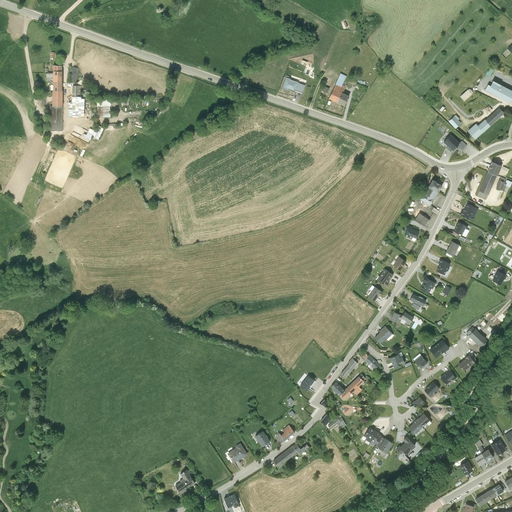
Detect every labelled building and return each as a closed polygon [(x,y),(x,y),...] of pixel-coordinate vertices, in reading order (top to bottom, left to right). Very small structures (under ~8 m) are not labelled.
[(52,86),(51,110),(49,110),(49,137),(61,137),(61,71),(52,71),(52,79),(52,86)] [(492,81),(496,83),(500,76),(495,74),(492,81)] [(76,76),(67,75),(66,87),(75,88),(76,76)] [(301,90),(287,84),(283,96),(296,101),(301,90)] [(511,111),(511,97),(496,89),(493,95),(491,94),(488,99),(511,111)] [(349,94),(339,90),(330,107),(346,115),(351,105),(345,101),(349,94)] [(472,99),(464,107),(468,112),(476,104),(472,99)] [(67,122),(83,122),(84,104),(78,104),(78,102),(72,102),(70,102),(70,108),(68,108),(67,122)] [(109,111),(97,111),(98,122),(109,121),(109,111)] [(472,140),(479,148),(508,123),(503,118),(482,136),(480,133),(472,140)] [(458,126),(452,131),(459,138),(465,132),(458,126)] [(83,139),(81,142),(89,146),(91,142),(98,145),(103,133),(96,130),(93,136),(88,134),(85,140),(83,139)] [(454,144),(447,152),(451,156),(449,158),(454,163),(464,153),(454,144)] [(496,172),(492,183),(501,187),(506,176),(496,172)] [(501,187),(492,183),(483,201),(485,202),(492,205),(493,206),(501,187)] [(506,187),(501,198),(509,202),(511,198),(511,194),(509,193),(510,189),(506,187)] [(423,211),(434,217),(438,210),(447,197),(437,191),(423,211)] [(492,205),(485,202),(482,207),(490,210),(492,205)] [(471,214),(465,227),(476,233),(483,220),(471,214)] [(423,225),(418,231),(429,239),(434,232),(423,225)] [(459,239),(457,243),(466,247),(469,240),(471,241),(472,238),(462,233),(459,239)] [(412,238),(407,248),(419,253),(423,243),(412,238)] [(456,253),(450,264),(458,269),(464,257),(456,253)] [(402,269),(396,278),(404,283),(410,274),(402,269)] [(444,276),(440,283),(449,287),(454,276),(444,271),(442,275),(444,276)] [(388,281),(379,292),(389,300),(393,295),(392,294),(397,288),(388,281)] [(511,286),(511,284),(506,281),(497,293),(506,299),(511,289),(511,286)] [(428,295),(423,302),(432,307),(439,295),(429,290),(427,294),(428,295)] [(456,302),(451,298),(447,305),(452,308),(456,302)] [(378,299),(371,309),(378,314),(382,308),(383,309),(386,305),(378,299)] [(417,316),(415,319),(421,324),(424,320),(425,319),(427,320),(430,313),(417,307),(413,313),(416,314),(416,315),(417,316)] [(408,325),(404,332),(410,335),(409,336),(412,339),(417,331),(408,325)] [(404,329),(397,326),(394,333),(401,336),(404,329)] [(377,351),(383,357),(389,352),(390,353),(396,348),(388,339),(382,345),(383,346),(377,351)] [(474,350),(480,344),(477,341),(471,347),(474,350)] [(479,356),(486,349),(480,343),(480,344),(474,350),(473,350),(479,356)] [(486,349),(479,356),(484,361),(484,360),(490,354),(491,353),(486,349)] [(447,354),(434,365),(440,373),(448,367),(448,368),(454,363),(447,354)] [(493,357),(490,354),(484,360),(487,363),(493,357)] [(383,379),(372,369),(371,370),(368,374),(378,384),(383,379)] [(402,369),(393,373),(398,383),(409,378),(406,372),(403,373),(402,369)] [(425,370),(418,376),(425,384),(432,379),(425,370)] [(474,370),(463,380),(469,387),(480,378),(480,377),(475,372),(474,370)] [(360,377),(355,372),(351,376),(352,377),(357,381),(360,377)] [(352,386),(357,381),(352,377),(348,382),(352,386)] [(348,391),(352,386),(348,382),(343,387),(348,391)] [(451,401),(461,394),(455,386),(445,393),(451,401)] [(316,395),(309,389),(302,398),(308,403),(316,395)] [(362,391),(347,405),(352,410),(356,406),(361,401),(367,396),(366,395),(362,391)] [(347,405),(339,396),(333,400),(346,415),(352,410),(347,405)] [(438,398),(428,406),(435,414),(444,405),(438,398)] [(365,405),(361,401),(356,406),(359,410),(365,405)] [(331,418),(326,413),(320,421),(326,425),(331,418)] [(424,413),(415,420),(422,427),(430,420),(424,413)] [(338,418),(338,417),(328,425),(330,429),(337,424),(339,427),(342,425),(338,418)] [(414,434),(422,427),(415,420),(408,427),(414,434)] [(294,432),(288,424),(282,429),(284,432),(280,434),(285,440),(294,432)] [(369,427),(364,436),(366,437),(365,439),(374,445),(376,443),(377,444),(382,436),(379,434),(380,433),(369,427)] [(270,440),(263,430),(255,435),(262,446),(270,440)] [(285,440),(279,432),(275,436),(280,443),(285,440)] [(399,445),(396,448),(400,453),(403,451),(406,454),(415,446),(406,436),(403,440),(404,442),(400,446),(399,445)] [(385,438),(379,448),(386,453),(392,443),(385,438)] [(482,445),(483,444),(481,439),(476,442),(481,451),(484,449),(482,445)] [(505,450),(499,440),(491,445),(497,455),(505,450)] [(248,454),(240,442),(235,445),(236,447),(227,452),(234,463),(248,454)] [(300,449),(296,443),(273,460),(278,467),(298,452),(300,454),(309,447),(307,444),(300,449)] [(488,449),(481,453),(486,461),(493,457),(488,449)] [(486,461),(481,453),(474,457),(479,465),(486,461)] [(473,470),(467,461),(459,466),(465,475),(473,470)] [(195,482),(187,469),(180,473),(183,478),(179,480),(180,481),(175,484),(180,493),(186,489),(185,488),(195,482)] [(493,488),(497,495),(503,491),(499,484),(493,488)] [(487,491),(491,498),(497,495),(493,488),(487,491)] [(482,494),(486,501),(491,498),(487,491),(482,494)] [(234,493),(222,498),(227,509),(239,504),(234,493)] [(482,494),(475,499),(478,505),(486,501),(482,494)]
